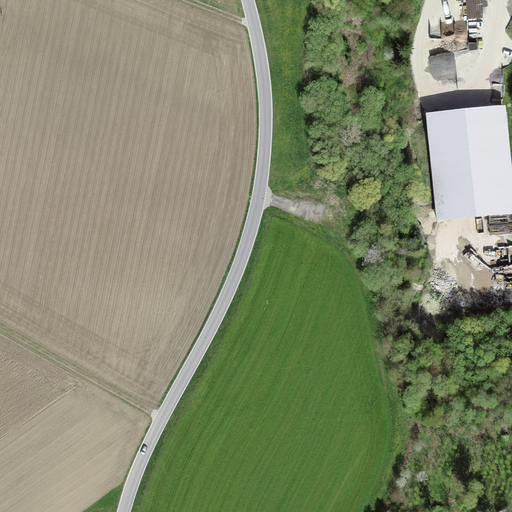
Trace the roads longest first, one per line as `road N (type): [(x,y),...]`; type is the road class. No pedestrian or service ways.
road 1 (tertiary): [(126,511),(162,418),(225,297),(256,208),(265,119),(247,0)]
road 2 (track): [(466,240),(459,117),(502,0)]
road 3 (track): [(162,418),(0,328)]
